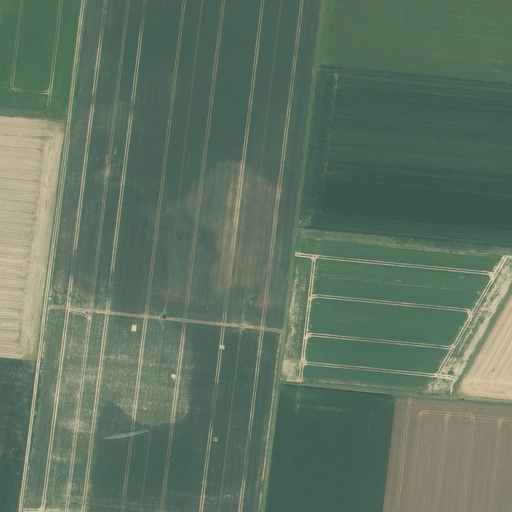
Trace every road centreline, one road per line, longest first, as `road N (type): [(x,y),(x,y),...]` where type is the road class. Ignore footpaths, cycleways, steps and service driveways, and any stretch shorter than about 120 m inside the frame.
road 1 (track): [(324,0),(261,511)]
road 2 (track): [(82,0),(19,511)]
road 3 (track): [(277,381),(511,404)]
road 4 (track): [(449,398),(511,287)]
